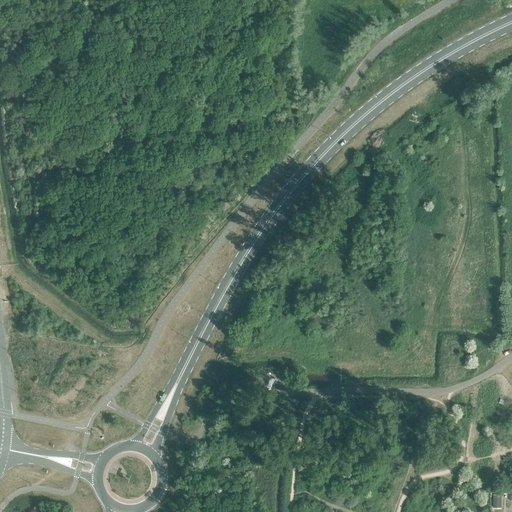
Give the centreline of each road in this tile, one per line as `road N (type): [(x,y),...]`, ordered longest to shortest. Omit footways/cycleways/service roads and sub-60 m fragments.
road 1 (primary): [(511,24),(395,90),(301,176),(221,301),(143,450)]
road 2 (unknown): [(449,390),(436,401),(393,511)]
